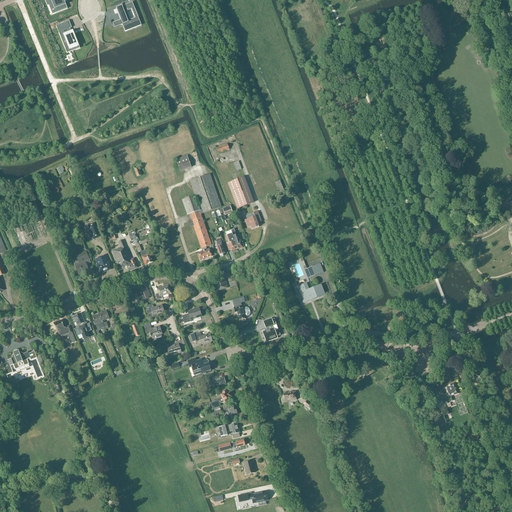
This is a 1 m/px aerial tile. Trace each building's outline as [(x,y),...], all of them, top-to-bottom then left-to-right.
[(48,0),(46,1),(46,2),(46,1),(48,5),(49,5),(52,10),(55,8),(57,12),(66,8),(62,0),(48,0)] [(132,3),(117,9),(122,21),(120,22),(121,25),(123,24),(125,29),(138,24),(136,18),(129,21),(125,12),(135,8),(132,3)] [(68,22),(58,26),(60,32),(70,27),(68,22)] [(72,31),(61,36),(63,40),(67,39),(71,50),(78,48),(72,31)] [(218,154),(229,150),(227,144),(216,148),(218,154)] [(180,171),(191,167),(187,156),(176,160),(180,171)] [(242,170),(239,161),(234,163),(237,171),(242,170)] [(200,215),(201,214),(221,207),(210,175),(190,181),(198,206),(197,206),(200,215)] [(228,184),(237,209),(252,204),(243,178),(228,184)] [(201,249),(202,249),(202,251),(201,252),(198,253),(200,260),(212,256),(209,249),(207,250),(206,247),(212,246),(201,214),(200,215),(197,206),(194,196),(182,200),(187,215),(190,214),(192,221),(188,222),(190,227),(193,226),(201,249)] [(225,216),(233,213),(230,205),(223,208),(224,209),(223,209),(225,216)] [(251,226),(252,229),(259,227),(257,223),(261,222),(258,212),(247,216),(248,219),(245,221),(248,227),(251,226)] [(101,237),(95,223),(88,225),(94,239),(101,237)] [(114,225),(113,226),(112,224),(109,225),(112,235),(117,234),(114,225)] [(234,229),(231,230),(232,233),(232,234),(233,236),(234,238),(234,239),(238,250),(243,248),(240,239),(238,240),(236,235),(234,229)] [(229,236),(226,237),(228,243),(227,244),(229,251),(232,250),(232,252),(238,250),(234,239),(234,238),(233,236),(232,234),(229,236)] [(139,246),(153,240),(152,238),(138,244),(135,245),(138,252),(140,252),(142,257),(145,265),(148,264),(153,263),(149,254),(148,255),(146,250),(142,252),(139,246)] [(223,254),(225,253),(222,245),(220,239),(216,241),(217,243),(218,246),(216,247),(219,256),(220,255),(221,256),(223,255),(223,254)] [(128,271),(138,268),(134,259),(131,260),(123,240),(119,242),(121,248),(113,251),(119,268),(123,267),(126,266),(128,271)] [(87,265),(91,263),(86,252),(76,256),(80,265),(76,267),(78,274),(89,270),(87,265)] [(108,261),(106,256),(96,260),(99,268),(98,268),(100,273),(101,273),(102,273),(104,273),(104,272),(111,269),(108,261)] [(310,278),(323,273),(320,264),(306,269),(310,278)] [(219,291),(228,288),(225,278),(216,280),(219,291)] [(303,293),(304,295),(301,297),(302,300),(304,303),(325,295),(321,285),(312,288),(311,288),(311,289),(309,290),(306,284),(297,287),(299,292),(300,294),(303,293)] [(168,294),(171,293),(169,286),(162,288),(162,287),(158,289),(159,293),(155,294),(157,301),(163,299),(162,296),(163,296),(168,294)] [(135,299),(138,298),(140,302),(149,298),(151,297),(148,288),(141,291),(141,292),(138,293),(137,290),(132,292),(135,299)] [(243,298),(233,301),(234,305),(235,308),(234,308),(235,313),(238,312),(240,320),(245,319),(245,317),(248,316),(249,314),(248,309),(246,308),(243,309),(242,307),(242,305),(241,303),(245,302),(243,298)] [(123,300),(112,305),(115,313),(118,311),(119,313),(121,316),(124,315),(124,316),(129,314),(128,310),(127,310),(123,300)] [(153,305),(145,308),(147,314),(152,313),(153,316),(157,314),(157,315),(161,314),(161,313),(164,312),(162,306),(154,309),(153,305)] [(189,314),(186,315),(183,316),(185,324),(191,322),(191,320),(201,317),(199,309),(188,312),(189,314)] [(109,329),(108,326),(106,322),(104,323),(104,321),(109,319),(106,311),(99,314),(105,329),(106,330),(109,329)] [(77,325),(78,325),(79,328),(74,330),(77,336),(82,334),(84,339),(89,337),(87,332),(92,331),(89,324),(85,326),(84,323),(81,314),(74,317),(77,325)] [(97,337),(100,336),(98,331),(105,329),(99,314),(92,317),(97,330),(95,331),(97,337)] [(272,319),(264,322),(266,328),(267,331),(273,329),(272,326),(274,325),(272,319)] [(64,328),(61,321),(54,324),(59,339),(68,336),(71,344),(76,342),(70,326),(64,328)] [(162,334),(162,333),(160,327),(152,330),(151,326),(145,328),(147,335),(150,334),(151,338),(155,337),(156,339),(156,338),(157,339),(161,338),(161,337),(162,337),(161,335),(162,334)] [(267,331),(263,332),(266,342),(277,338),(277,337),(280,336),(278,330),(275,331),(274,328),(273,329),(267,331)] [(196,342),(200,341),(201,344),(205,343),(205,344),(209,343),(208,342),(212,341),(210,335),(202,337),(201,333),(194,335),(194,334),(189,335),(191,344),(196,342)] [(180,349),(183,347),(181,341),(175,343),(175,345),(174,345),(174,346),(167,348),(170,356),(173,355),(174,358),(179,357),(178,353),(181,352),(180,349)] [(8,362),(2,364),(5,372),(7,375),(13,373),(12,369),(10,366),(13,365),(16,370),(29,365),(27,360),(36,356),(35,352),(29,354),(28,352),(24,354),(23,353),(23,352),(22,352),(19,352),(18,350),(17,350),(14,351),(13,352),(14,354),(12,356),(11,356),(12,358),(12,359),(11,359),(8,360),(8,362)] [(210,367),(209,364),(206,364),(205,364),(206,365),(203,365),(202,360),(196,362),(195,359),(196,359),(188,361),(190,368),(192,368),(192,370),(193,373),(194,376),(202,374),(203,375),(206,374),(206,373),(211,371),(210,367),(211,367),(210,367)] [(215,387),(226,384),(224,378),(219,379),(219,377),(210,380),(210,379),(202,382),(204,387),(214,384),(215,387)] [(445,388),(447,394),(443,395),(442,391),(436,393),(439,401),(443,399),(444,403),(441,406),(444,415),(450,413),(446,404),(448,403),(448,402),(453,401),(451,396),(457,394),(454,384),(451,386),(445,388)] [(224,403),(231,400),(230,397),(231,397),(230,393),(229,393),(228,390),(220,392),(222,398),(215,401),(215,402),(211,404),(213,409),(221,407),(220,404),(224,403)] [(288,400),(297,399),(296,392),(288,393),(289,394),(283,394),(284,399),(288,399),(288,400)] [(304,404),(310,410),(313,407),(306,401),(304,404)] [(224,409),(225,413),(227,418),(238,415),(236,409),(235,410),(234,406),(224,409)] [(225,426),(219,428),(221,437),(228,435),(227,433),(233,431),(233,434),(232,434),(233,439),(240,437),(239,433),(240,433),(238,423),(231,425),(226,427),(225,426)] [(233,443),(228,444),(230,450),(233,449),(232,447),(234,447),(237,446),(237,448),(245,446),(244,440),(236,442),(236,443),(233,443)] [(247,475),(255,473),(252,461),(244,463),(247,475)] [(266,492),(250,496),(249,494),(238,496),(240,502),(249,500),(248,499),(252,498),(253,503),(268,500),(266,492)]
